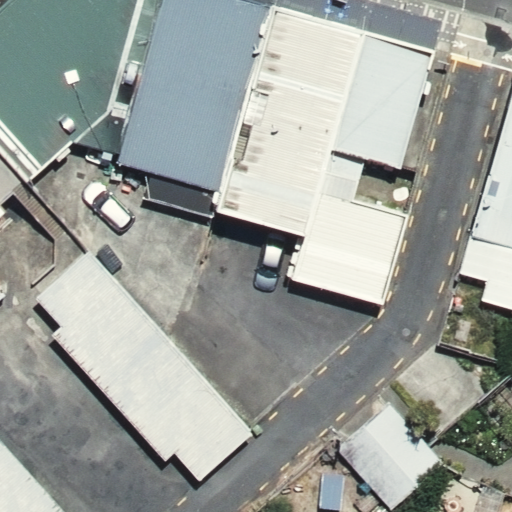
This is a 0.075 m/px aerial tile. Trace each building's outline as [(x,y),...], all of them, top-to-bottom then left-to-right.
[(112,149),(153,0),(0,0),(0,153),(24,181),(69,140),(112,149)] [(264,3),(253,0),(153,0),(112,149),(109,160),(146,170),(138,196),(204,214),(206,205),(264,3)] [(433,15),(376,0),(255,0),(426,45),(433,15)] [(426,45),(264,3),(206,205),(299,234),(285,276),(381,302),(404,212),(355,196),(366,157),(396,164),(426,45)] [(511,74),(508,73),(457,270),(483,277),(478,299),(511,307),(511,74)] [(251,429),(84,246),(32,294),(57,322),(45,333),(159,456),(170,449),(194,479),(251,429)] [(62,511),(0,442),(0,511),(62,511)]
